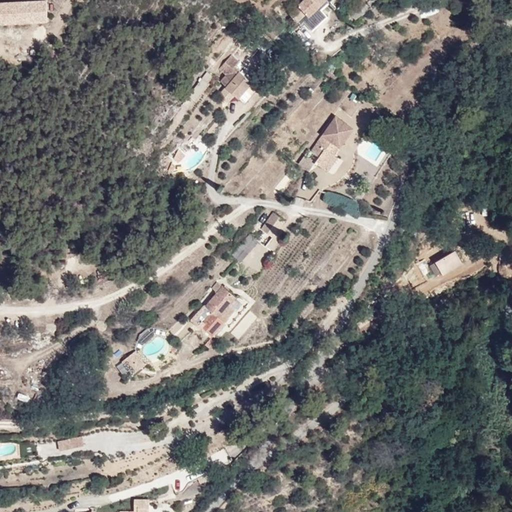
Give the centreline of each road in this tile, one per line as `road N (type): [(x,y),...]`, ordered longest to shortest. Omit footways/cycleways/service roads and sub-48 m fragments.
road 1 (tertiary): [(324,345),(392,228),(429,132),(471,62),(511,28)]
road 2 (tertiary): [(262,457),(346,399),(411,323)]
road 3 (tertiary): [(262,457),(307,362),(324,345)]
